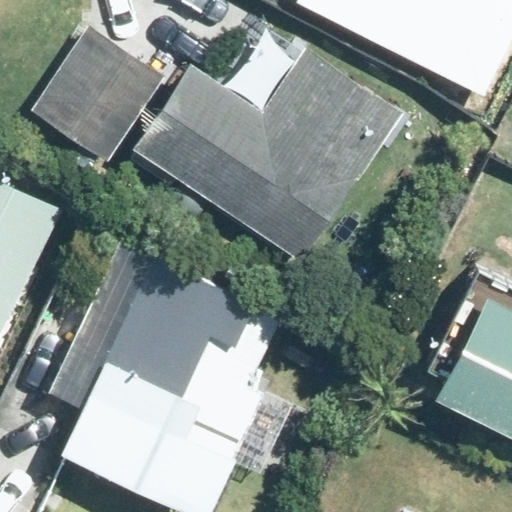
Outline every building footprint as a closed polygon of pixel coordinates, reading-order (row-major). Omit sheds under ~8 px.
[(511,0),(301,0),(296,11),(476,98),(511,23),(511,0)] [(36,100),(101,144),(152,68),(89,24),(36,100)] [(178,47),(120,129),(291,248),(396,99),(302,33),(254,101),(178,47)] [(0,333),(60,207),(0,179),(0,333)] [(284,312),(157,256),(68,456),(195,511),(209,511),(268,380),(257,375),(284,312)] [(511,292),(469,269),(415,369),(511,421),(511,292)]
